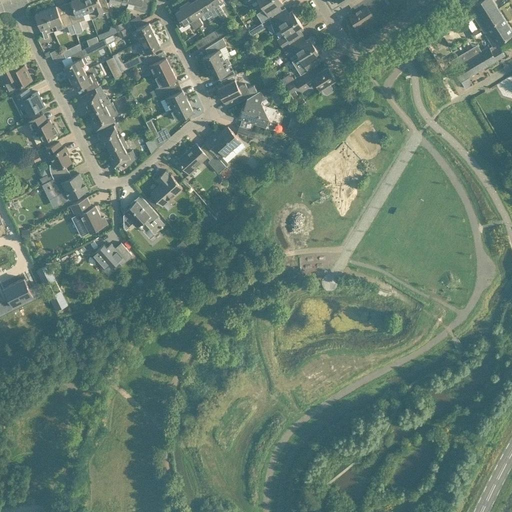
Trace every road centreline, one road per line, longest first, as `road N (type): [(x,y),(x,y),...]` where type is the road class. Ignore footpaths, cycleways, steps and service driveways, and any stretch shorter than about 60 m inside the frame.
road 1 (residential): [(161,0),(209,113),(121,183),(99,170),(14,4)]
road 2 (residential): [(434,0),(355,50),(317,0)]
